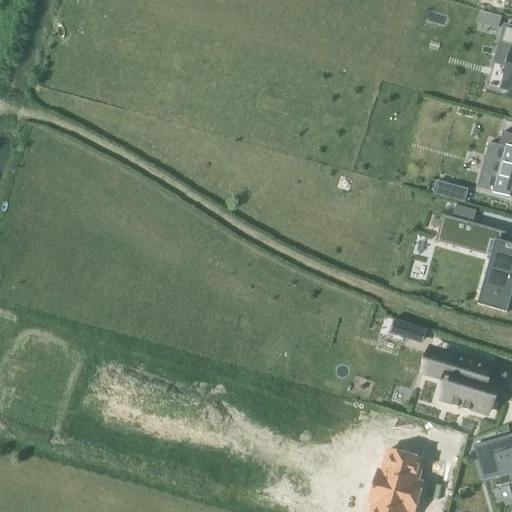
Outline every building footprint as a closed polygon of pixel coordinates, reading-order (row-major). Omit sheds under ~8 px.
[(481,13),(478,25),(497,30),(500,18),(481,13)] [(511,29),(504,27),(500,43),(511,46),(511,51),(501,90),(511,93),(511,29)] [(511,135),(502,133),(499,147),(489,144),(477,189),(494,194),(511,199),(511,135)] [(446,198),(463,203),(466,192),(449,187),(446,198)] [(438,244),(452,247),(454,248),(469,252),(471,253),(485,257),(487,257),(491,258),(490,260),(490,262),(486,274),(486,277),(482,289),(477,306),(495,311),(507,314),(511,295),(511,245),(505,244),(498,242),(499,236),(500,234),(500,233),(496,231),(472,225),(476,212),(457,207),(455,207),(452,219),(443,217),(435,243),(438,244)] [(406,335),(405,337),(419,342),(421,343),(425,332),(427,333),(427,331),(394,320),(393,321),(401,324),(409,326),(406,335)] [(489,370),(489,368),(447,355),(440,353),(433,375),(433,377),(446,381),(441,399),(440,400),(447,402),(452,404),(454,405),(457,406),(459,406),(464,408),(465,408),(469,409),(470,410),(487,415),(492,399),(495,388),(484,385),(489,370)] [(511,435),(473,446),(478,462),(489,458),(495,478),(510,473),(511,480),(511,435)] [(358,498),(354,511),(391,511),(395,498),(402,500),(407,478),(402,477),(408,454),(379,446),(373,469),(361,465),(352,497),(358,498)]
